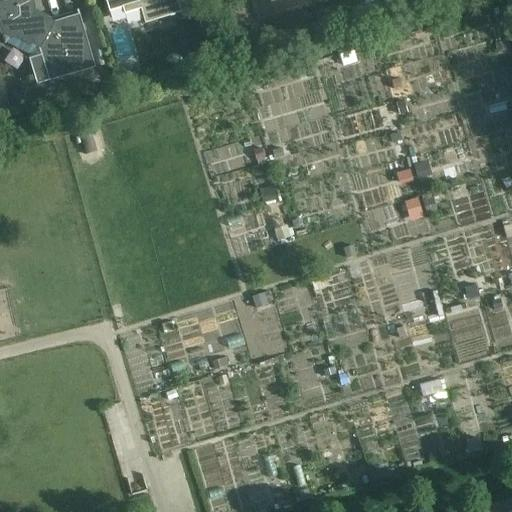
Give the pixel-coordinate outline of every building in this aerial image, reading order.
[(79,14),(78,15),(52,22),(31,11),(33,8),(30,0),(3,0),(0,1),(0,29),(4,44),(5,43),(27,55),(36,85),(48,81),(95,67),(79,14)] [(105,0),(109,12),(122,8),(124,14),(140,9),(145,24),(181,13),(176,0),(105,0)] [(503,41),(495,43),(497,51),(505,49),(503,41)] [(353,50),(340,55),(343,67),(357,62),(353,50)] [(399,78),(391,80),(393,88),(401,86),(399,78)] [(252,91),(260,88),(257,81),(249,83),(252,91)] [(401,140),(399,133),(392,135),(394,142),(401,140)] [(323,147),(309,150),(313,171),(327,168),(323,147)] [(261,148),(253,150),(256,161),(264,159),(261,148)] [(273,153),(274,159),(284,156),(282,150),(273,153)] [(413,165),(417,180),(431,175),(426,161),(413,165)] [(409,170),(397,174),(400,185),(412,181),(409,170)] [(273,186),(260,190),(263,203),(276,200),(273,186)] [(432,197),(421,199),(426,215),(436,212),(432,197)] [(422,217),(416,199),(406,201),(412,220),(422,217)] [(299,219),(292,221),(293,228),(300,227),(299,219)] [(285,227),(274,230),(277,242),(289,239),(285,227)] [(353,246),(343,248),(346,258),(356,256),(353,246)] [(457,279),(469,279),(469,258),(457,258),(457,279)] [(372,290),(373,271),(352,270),(351,289),(372,290)] [(310,279),(311,281),(314,290),(326,286),(323,277),(322,275),(310,279)] [(466,289),(469,298),(480,295),(477,286),(466,289)] [(252,297),(252,298),(255,308),(267,305),(264,295),(264,293),(252,297)] [(502,308),(499,299),(492,301),(494,310),(502,308)] [(169,323),(161,325),(163,331),(171,329),(169,323)] [(458,341),(459,360),(469,359),(469,341),(458,341)] [(225,358),(212,362),(214,370),(228,365),(225,358)] [(333,367),(324,369),(327,379),(336,376),(333,367)] [(346,373),(338,376),(341,386),(350,384),(346,373)] [(432,412),(418,415),(422,434),(435,431),(432,412)] [(469,453),(481,451),(481,450),(478,438),(466,441),(469,453)] [(430,461),(441,458),(439,451),(428,454),(430,461)] [(377,467),(367,470),(370,480),(380,477),(377,467)] [(298,492),(300,501),(310,498),(307,489),(298,492)]
